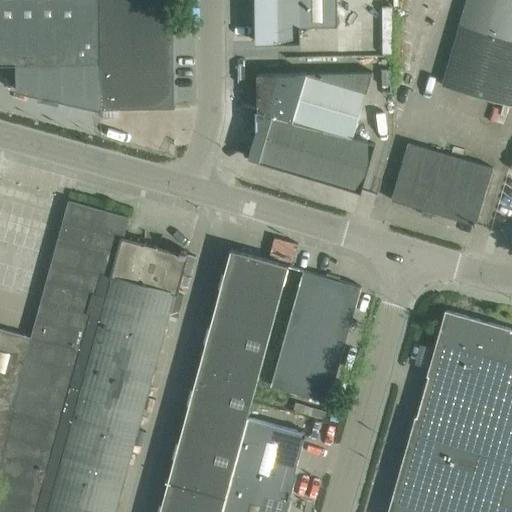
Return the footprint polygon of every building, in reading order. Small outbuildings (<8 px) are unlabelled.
[(0,0),(0,63),(15,63),(15,91),(100,109),(174,107),(172,0),(0,0)] [(254,0),(255,43),(300,42),(300,27),(338,27),(337,0),(254,0)] [(511,0),(466,0),(442,85),(511,105),(511,100),(511,0)] [(372,72),(277,74),(257,74),(258,112),(261,113),(248,158),(361,191),(374,145),(353,138),(372,72)] [(492,167),(408,142),(391,200),(475,225),(492,167)] [(177,291),(114,274),(123,238),(128,217),(69,200),(52,261),(55,262),(34,338),(2,455),(63,472),(122,488),(171,313),(178,315),(183,294),(177,291)] [(180,252),(123,238),(114,274),(177,291),(183,272),(191,274),(195,257),(187,254),(187,252),(180,250),(180,252)] [(289,265),(231,249),(215,307),(273,323),(289,265)] [(303,270),(271,386),(329,402),(361,287),(303,270)] [(273,323),(215,307),(199,365),(258,381),(273,323)] [(511,511),(511,328),(446,310),(388,511),(511,511)] [(0,454),(2,455),(34,338),(0,328),(0,454)] [(258,381),(199,365),(184,423),(242,439),(258,381)] [(310,434),(248,417),(231,480),(293,496),(290,491),(304,438),(310,434)] [(242,439),(184,423),(168,481),(226,497),(242,439)] [(51,511),(63,472),(2,455),(0,461),(0,511),(51,511)] [(115,511),(122,488),(63,472),(51,511),(115,511)] [(293,496),(231,480),(225,502),(222,511),(284,511),(288,499),(293,496)] [(221,511),(226,497),(168,481),(159,511),(221,511)]
